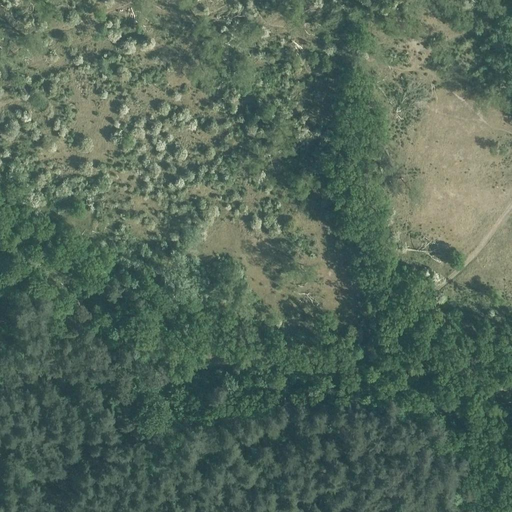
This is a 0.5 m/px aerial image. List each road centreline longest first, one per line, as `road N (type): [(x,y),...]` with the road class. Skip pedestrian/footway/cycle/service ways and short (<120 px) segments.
road 1 (track): [(350,358),(0,378)]
road 2 (unknown): [(233,0),(173,17),(146,2),(129,3),(40,33),(0,57)]
road 3 (track): [(511,204),(447,278),(350,358)]
road 4 (unknown): [(378,64),(310,73),(294,31),(259,17),(253,0)]
road 5 (unknown): [(378,64),(413,103),(511,134)]
